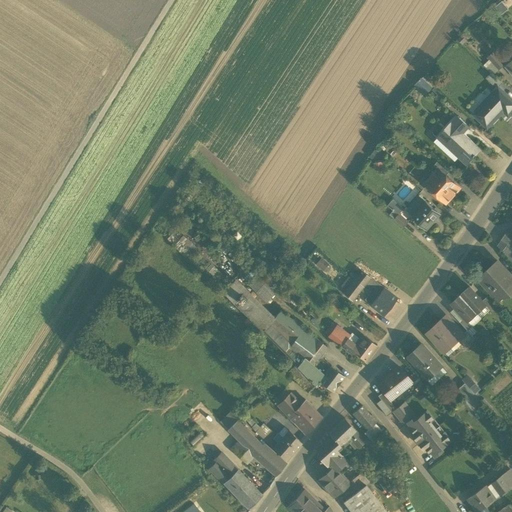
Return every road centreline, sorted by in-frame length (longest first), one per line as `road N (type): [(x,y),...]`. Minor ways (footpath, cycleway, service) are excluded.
road 1 (track): [(0,282),(172,0)]
road 2 (tertiary): [(358,388),(511,166)]
road 3 (residential): [(455,511),(358,388)]
road 4 (tertiary): [(266,511),(358,388)]
